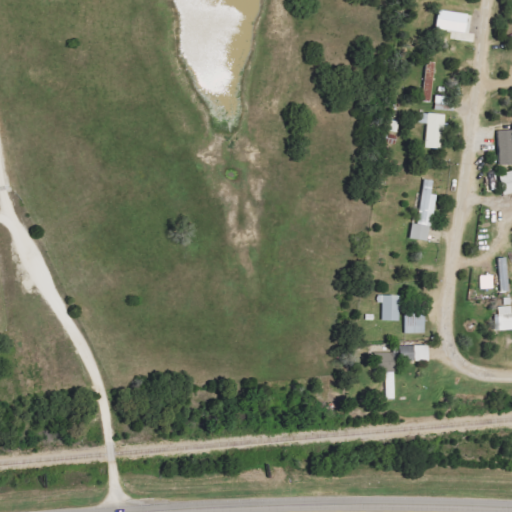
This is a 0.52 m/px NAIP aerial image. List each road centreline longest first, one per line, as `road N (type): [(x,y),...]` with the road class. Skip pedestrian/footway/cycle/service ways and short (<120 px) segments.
road 1 (residential): [(458,359),(450,338),(453,274),(489,0)]
road 2 (residential): [(113,511),(96,390),(11,211),(0,212)]
